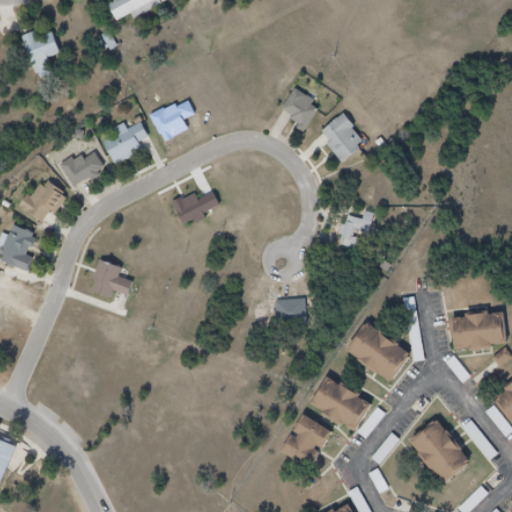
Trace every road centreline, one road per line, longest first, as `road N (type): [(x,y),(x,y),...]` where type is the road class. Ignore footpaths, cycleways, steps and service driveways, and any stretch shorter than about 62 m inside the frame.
road 1 (residential): [(9,407),(85,224),(145,187),(235,142),(269,147),(295,164),(309,189),(299,244)]
road 2 (residential): [(0,403),(52,441),(99,511)]
